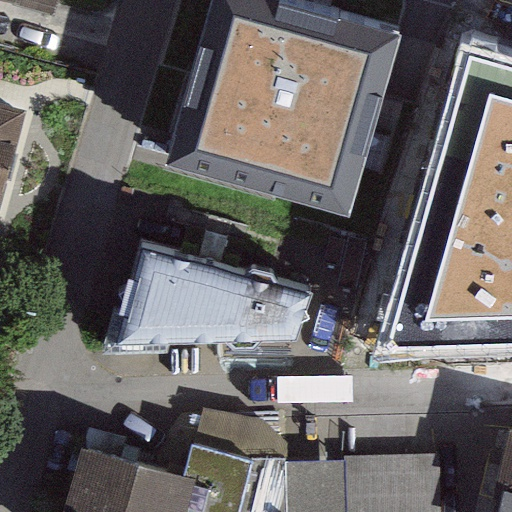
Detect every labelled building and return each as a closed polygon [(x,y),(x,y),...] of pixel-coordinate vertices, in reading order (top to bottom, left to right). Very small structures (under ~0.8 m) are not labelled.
[(0,0),(0,1),(53,17),(58,0),(0,0)] [(455,11),(415,0),(186,0),(132,183),(361,246),(406,107),(417,104),(432,48),(445,50),(455,11)] [(511,173),(511,36),(485,29),(452,158),(511,173)] [(56,111),(0,97),(0,213),(29,221),(56,111)] [(511,212),(437,195),(389,338),(473,340),(477,355),(511,363),(511,212)] [(141,243),(107,368),(304,363),(323,287),(141,243)] [(511,511),(511,430),(505,429),(495,477),(509,480),(500,511),(511,511)] [(452,511),(450,454),(363,458),(363,465),(366,511),(452,511)] [(206,511),(213,488),(90,455),(74,511),(206,511)] [(206,511),(300,511),(302,464),(222,455),(213,488),(206,511)] [(366,511),(363,465),(302,464),(300,511),(366,511)]
